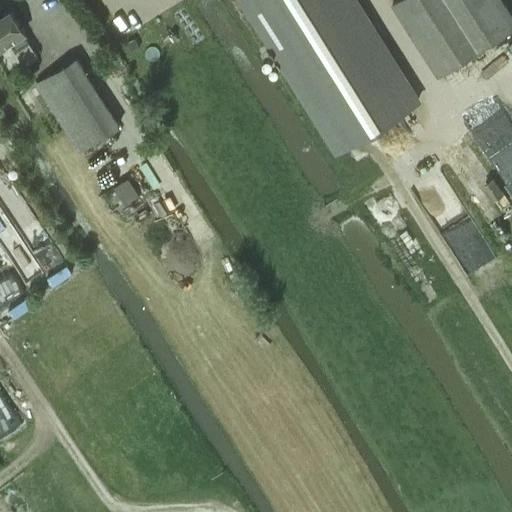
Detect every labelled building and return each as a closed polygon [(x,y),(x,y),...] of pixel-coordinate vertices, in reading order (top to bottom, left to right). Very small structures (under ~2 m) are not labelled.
[(420,97),(358,0),(245,0),(340,148),(420,97)] [(440,72),(511,25),(511,16),(501,0),(395,0),(394,1),(440,72)] [(24,63),(38,54),(24,31),(25,30),(12,9),(0,16),(0,45),(9,40),(24,63)] [(79,149),(120,123),(77,56),(36,82),(79,149)] [(34,58),(27,62),(32,70),(39,66),(34,58)] [(139,193),(128,175),(99,194),(111,212),(139,193)]
